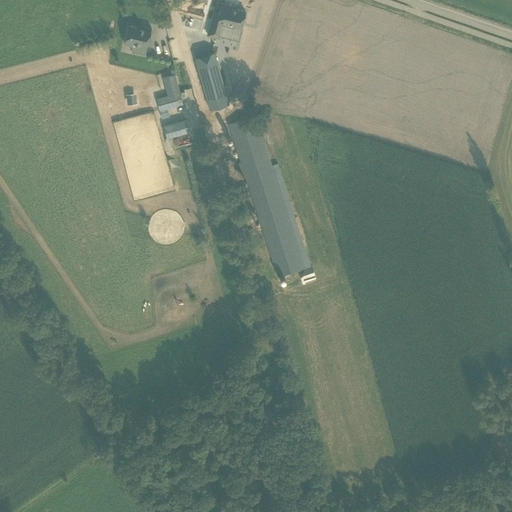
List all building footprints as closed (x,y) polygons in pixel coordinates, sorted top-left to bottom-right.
[(206,35),(218,38),(222,23),(233,26),(232,28),(240,30),(245,12),(231,8),(231,6),(221,4),(218,14),(213,12),(206,35)] [(128,25),(123,44),(132,46),(133,43),(145,46),(147,47),(151,28),(143,26),(142,28),(138,27),(128,25)] [(232,104),(220,65),(201,72),(213,110),(232,104)] [(168,96),(156,99),(159,110),(182,104),(174,74),(163,77),(168,96)] [(255,115),(229,123),(277,277),(287,274),(305,268),(300,278),(302,282),(315,278),(313,272),(311,268),(310,267),(310,266),(298,230),(290,203),(283,183),(277,163),(271,165),(258,124),(255,115)] [(164,138),(188,131),(185,119),(161,125),(164,138)] [(200,134),(173,142),(207,262),(234,255),(200,134)]
